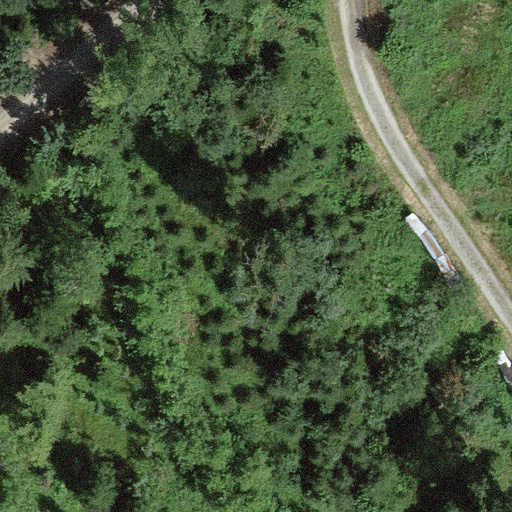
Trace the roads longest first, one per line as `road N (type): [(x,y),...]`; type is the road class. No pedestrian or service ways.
road 1 (track): [(349,0),(375,110),(511,313)]
road 2 (track): [(151,0),(0,127)]
